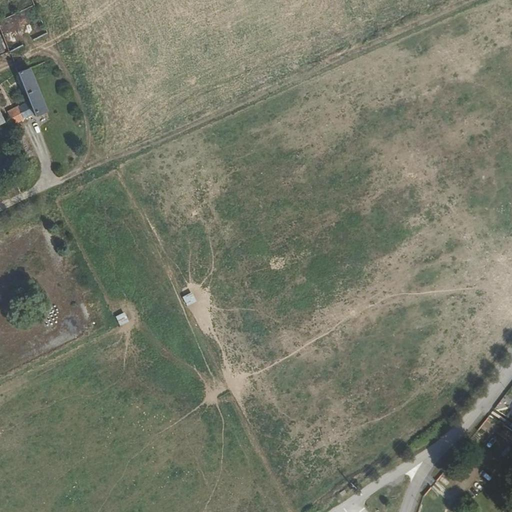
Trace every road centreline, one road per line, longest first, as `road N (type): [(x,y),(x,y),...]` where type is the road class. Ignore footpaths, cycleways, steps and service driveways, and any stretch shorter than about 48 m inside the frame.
road 1 (residential): [(0,200),(443,0)]
road 2 (residential): [(458,430),(349,502)]
